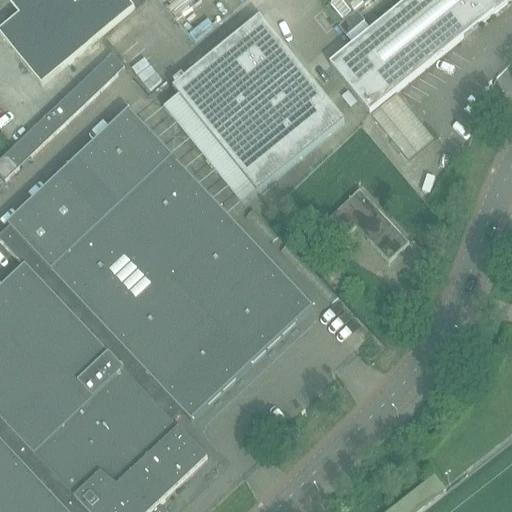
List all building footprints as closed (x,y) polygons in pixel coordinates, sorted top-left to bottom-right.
[(15,0),(26,13),(0,34),(0,37),(42,88),(134,11),(125,0),(15,0)] [(411,0),(330,67),(369,116),(511,0),(411,0)] [(373,0),(339,0),(354,17),(373,0)] [(173,91),(258,195),(345,124),(260,20),(173,91)] [(112,58),(92,77),(0,163),(0,178),(5,184),(125,71),(112,58)] [(0,511),(165,511),(160,508),(165,503),(162,500),(202,463),(174,433),(177,430),(172,425),(183,415),(191,424),(312,310),(298,296),(128,115),(8,228),(10,231),(0,239),(0,244),(24,270),(0,291),(0,511)] [(346,239),(375,211),(359,194),(330,222),(346,239)] [(367,242),(375,251),(389,265),(409,246),(395,232),(387,223),(367,242)]
